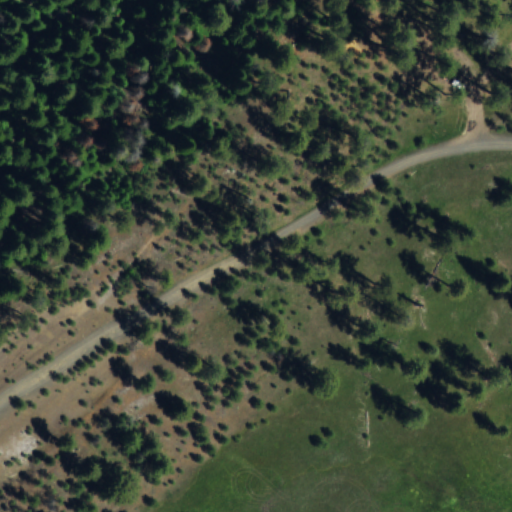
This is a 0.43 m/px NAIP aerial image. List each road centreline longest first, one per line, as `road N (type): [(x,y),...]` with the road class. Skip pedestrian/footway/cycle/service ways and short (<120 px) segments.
road 1 (track): [(0,408),(426,154),(511,144)]
road 2 (track): [(473,146),(470,75),(492,48),(511,41)]
